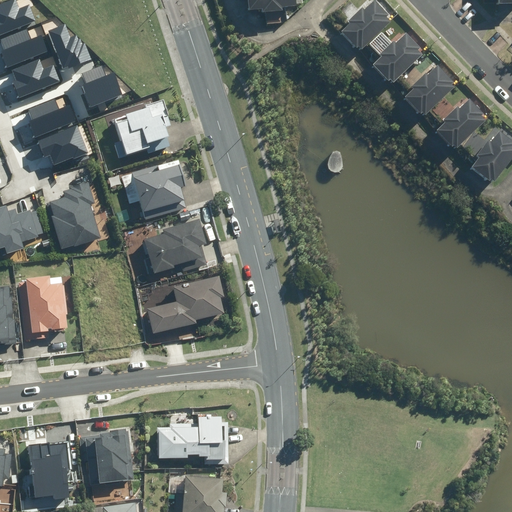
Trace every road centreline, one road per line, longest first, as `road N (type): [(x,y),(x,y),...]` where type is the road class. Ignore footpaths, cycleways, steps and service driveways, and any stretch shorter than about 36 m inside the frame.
road 1 (tertiary): [(278,362),(259,269),(178,0)]
road 2 (residential): [(0,396),(278,362)]
road 3 (tertiary): [(279,511),(278,362)]
